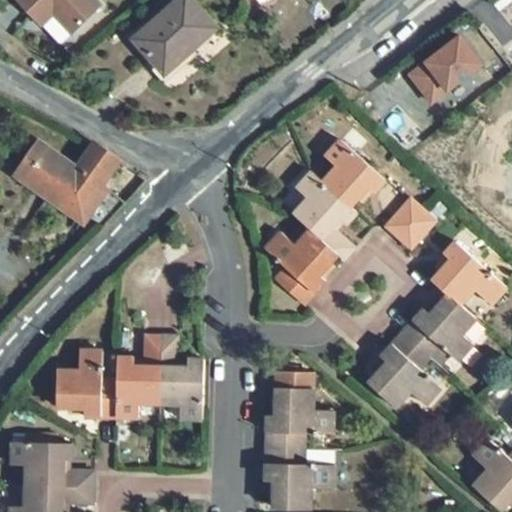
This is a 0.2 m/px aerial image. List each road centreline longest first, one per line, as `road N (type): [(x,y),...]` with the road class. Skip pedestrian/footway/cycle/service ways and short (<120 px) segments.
road 1 (residential): [(0,375),(66,295),(197,167)]
road 2 (residential): [(197,167),(410,0)]
road 3 (unclassified): [(197,167),(0,62)]
road 4 (residential): [(338,320),(374,321),(407,289),(410,272),(397,254),(370,256),(342,293)]
road 5 (residential): [(244,331),(238,511)]
road 6 (residential): [(197,167),(228,215),(240,256),(244,331)]
road 7 (unknown): [(239,471),(118,486),(110,511)]
